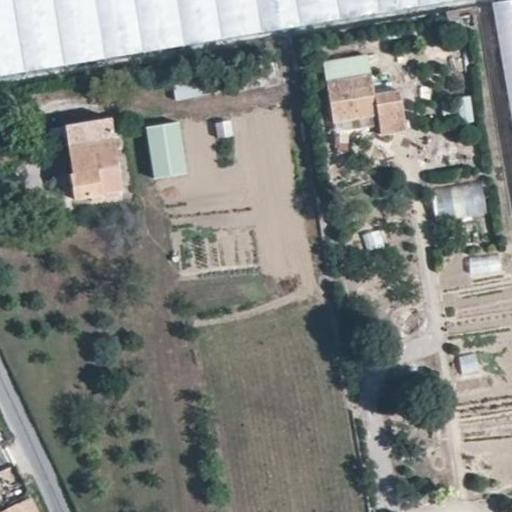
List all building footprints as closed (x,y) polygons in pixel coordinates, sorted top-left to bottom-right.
[(511,0),(0,0),(0,58),(497,6),(511,150),(511,0)] [(370,75),(366,55),(319,64),(323,84),(370,75)] [(170,74),(175,100),(202,95),(197,69),(170,74)] [(370,75),(323,84),(329,127),(376,119),(379,138),(406,133),(394,71),(370,75)] [(454,100),(459,122),(473,119),(469,97),(454,100)] [(116,144),(113,120),(69,127),(72,150),(116,144)] [(179,124),(146,129),(154,179),(187,174),(179,124)] [(116,144),(72,150),(76,177),(72,177),(76,204),(125,196),(116,144)] [(433,219),(484,217),(483,185),(432,187),(433,219)] [(461,373),(493,369),(491,348),(458,352),(461,373)] [(22,511),(17,501),(0,509),(0,511),(22,511)]
